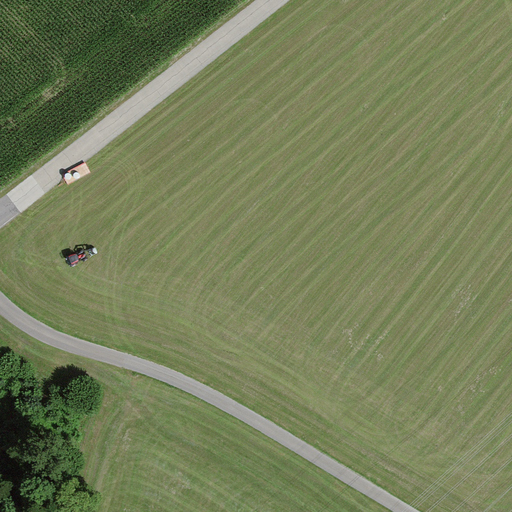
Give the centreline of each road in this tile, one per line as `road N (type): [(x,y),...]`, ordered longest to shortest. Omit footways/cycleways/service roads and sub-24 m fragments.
road 1 (track): [(0,301),(46,341),(206,388),(415,511)]
road 2 (unclassified): [(273,0),(0,214)]
